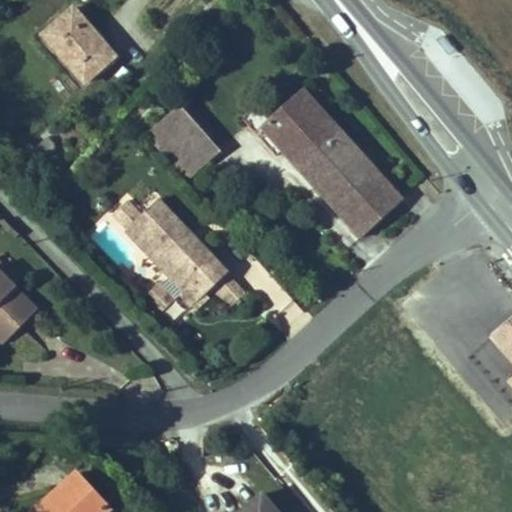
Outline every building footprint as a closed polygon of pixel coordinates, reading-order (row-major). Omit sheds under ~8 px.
[(116,57),(74,8),(43,35),(85,83),(116,57)] [(284,149),(323,113),(303,90),(263,125),(284,149)] [(219,148),(179,104),(146,135),(187,179),(219,148)] [(300,167),(340,132),(323,113),(284,149),(300,167)] [(402,201),(340,132),(300,167),(363,237),(402,201)] [(31,169),(57,148),(48,137),(33,150),(30,146),(19,155),(31,169)] [(127,202),(115,213),(128,228),(127,230),(170,276),(160,285),(159,283),(144,297),(160,314),(181,294),(193,307),(210,291),(228,274),(157,200),(140,217),(127,202)] [(19,281),(0,262),(0,271),(14,286),(19,281)] [(0,271),(0,340),(4,344),(38,310),(14,286),(0,271)] [(228,310),(247,293),(228,274),(210,291),(228,310)] [(511,317),(492,335),(511,358),(511,377),(509,380),(511,383),(511,317)] [(105,511),(109,508),(75,474),(36,511),(105,511)] [(277,511),(262,494),(241,511),(277,511)]
